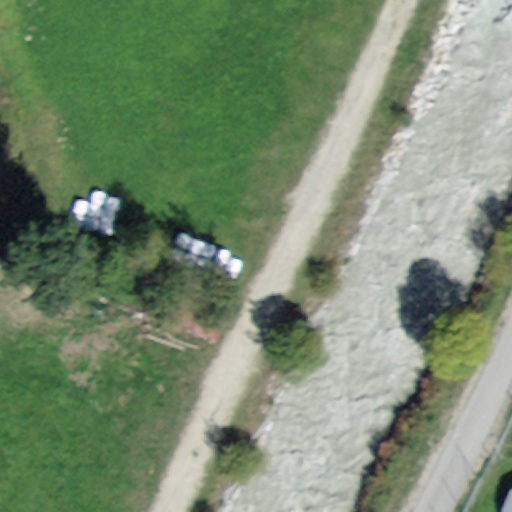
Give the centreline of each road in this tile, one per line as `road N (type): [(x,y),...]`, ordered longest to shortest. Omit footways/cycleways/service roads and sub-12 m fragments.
road 1 (track): [(170,511),(402,0)]
road 2 (residential): [(430,511),(511,345)]
